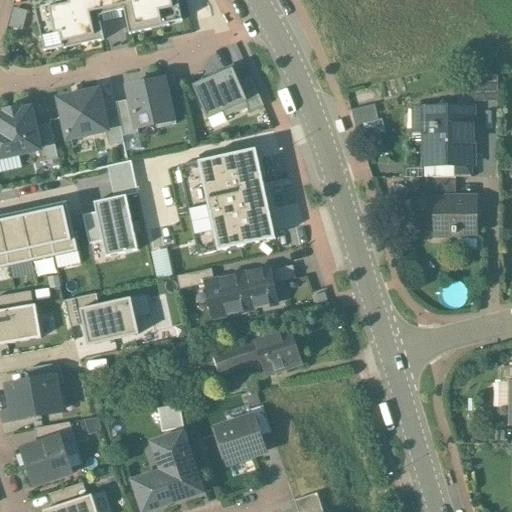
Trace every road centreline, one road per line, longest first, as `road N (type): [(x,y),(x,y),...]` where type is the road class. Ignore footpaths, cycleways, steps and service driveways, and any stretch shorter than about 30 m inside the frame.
road 1 (tertiary): [(257,0),(336,156),(390,356)]
road 2 (residential): [(0,86),(210,44)]
road 3 (tertiary): [(390,356),(438,511)]
road 4 (residential): [(390,356),(511,322)]
